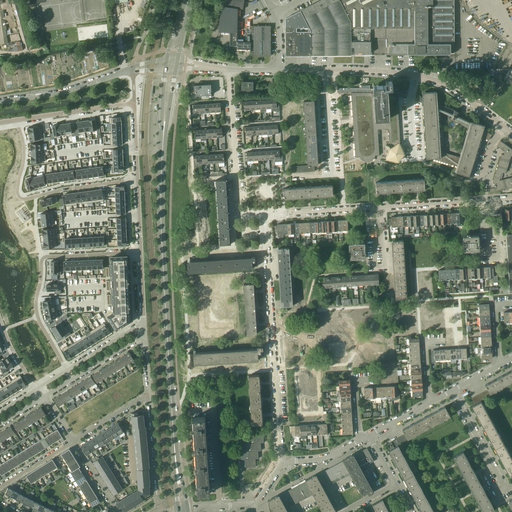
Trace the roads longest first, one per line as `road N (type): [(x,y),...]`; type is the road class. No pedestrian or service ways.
road 1 (secondary): [(174,452),(163,133)]
road 2 (residential): [(280,463),(264,215)]
road 3 (residential): [(139,251),(42,257),(37,316),(65,370)]
road 4 (residential): [(16,120),(22,199),(136,178)]
road 5 (residential): [(16,120),(133,104),(136,178)]
road 6 (residential): [(264,215),(237,212),(229,71)]
road 7 (residential): [(132,69),(0,101)]
